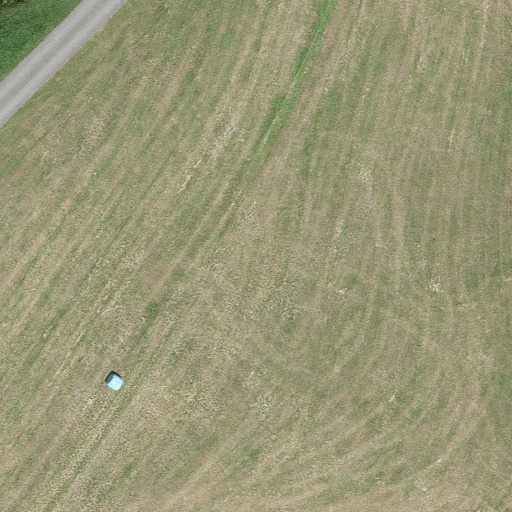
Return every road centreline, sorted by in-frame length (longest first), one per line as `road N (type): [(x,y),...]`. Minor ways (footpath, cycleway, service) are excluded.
road 1 (track): [(345,0),(318,77),(234,225),(37,511)]
road 2 (track): [(0,110),(107,0)]
